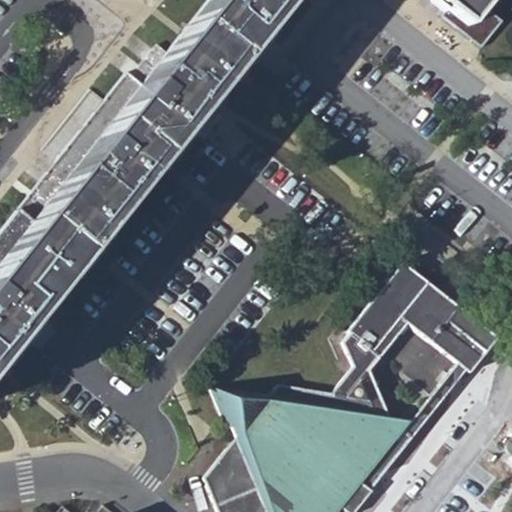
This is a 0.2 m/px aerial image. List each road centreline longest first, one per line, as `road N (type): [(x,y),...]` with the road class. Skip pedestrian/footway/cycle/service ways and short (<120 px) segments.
road 1 (residential): [(0,152),(84,36),(38,1),(0,40)]
road 2 (residential): [(154,511),(104,476),(66,470),(0,479)]
road 3 (residential): [(408,511),(511,382)]
